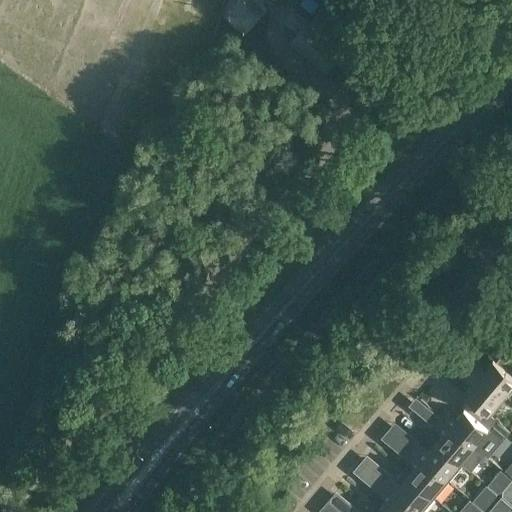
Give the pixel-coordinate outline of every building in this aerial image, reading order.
[(310,19),(289,43),(327,73),(346,49),(310,19)] [(475,359),(468,366),(506,398),(511,391),(511,347),(511,345),(497,361),(494,359),(486,368),(475,359)] [(506,398),(468,366),(462,374),(473,384),(465,393),(492,415),(506,398)] [(426,394),(418,407),(429,415),(438,402),(426,394)] [(465,408),(457,418),(446,408),(439,416),(477,448),(491,431),(503,441),(511,431),(492,415),(484,425),(465,408)] [(433,411),(427,418),(433,424),(439,416),(433,411)] [(439,416),(433,424),(444,433),(437,442),(463,464),(471,471),(485,454),(477,448),(439,416)] [(412,435),(405,444),(411,449),(418,441),(419,442),(420,441),(412,435)] [(418,441),(411,449),(449,481),(463,464),(437,442),(429,451),(419,442),(418,441)] [(411,449),(405,457),(416,466),(409,475),(435,497),(449,481),(411,449)] [(385,468),(377,477),(383,482),(390,474),(391,475),(392,474),(385,468)] [(390,474),(383,482),(419,511),(423,511),(435,497),(409,475),(408,475),(403,470),(395,479),(391,475),(390,474)] [(511,481),(503,492),(503,496),(511,504),(511,481)] [(419,511),(383,482),(383,483),(377,490),(388,499),(380,508),(384,511),(419,511)] [(470,499),(459,511),(481,511),(483,510),(470,499)]
